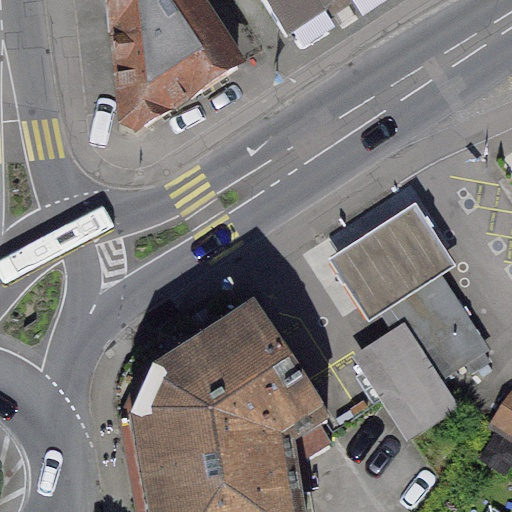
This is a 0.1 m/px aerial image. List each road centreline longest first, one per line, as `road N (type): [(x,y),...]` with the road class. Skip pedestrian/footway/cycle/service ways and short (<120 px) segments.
road 1 (tertiary): [(511,27),(277,170)]
road 2 (tertiary): [(85,332),(248,227),(277,170)]
road 3 (tertiary): [(277,170),(220,173),(160,205),(74,229)]
road 4 (unclassified): [(74,229),(47,140),(6,50)]
